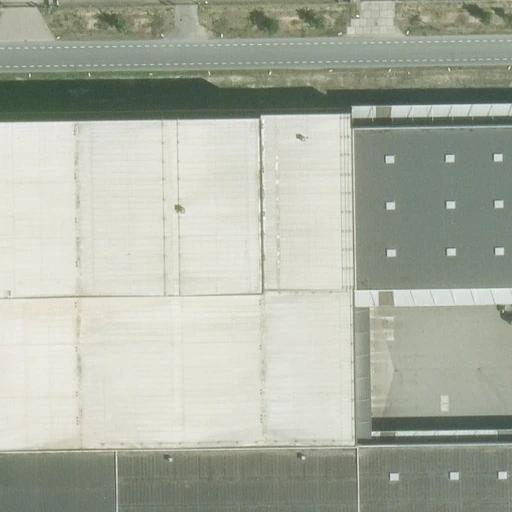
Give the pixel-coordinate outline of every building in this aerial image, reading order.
[(353,285),(351,123),(350,123),(350,108),(0,113),(0,446),(121,444),(355,441),(353,285)] [(511,282),(511,120),(351,123),(353,285),(511,282)] [(511,511),(511,438),(355,441),(356,511),(511,511)] [(356,511),(355,441),(121,444),(122,511),(356,511)] [(0,511),(122,511),(121,444),(0,446),(0,511)]
